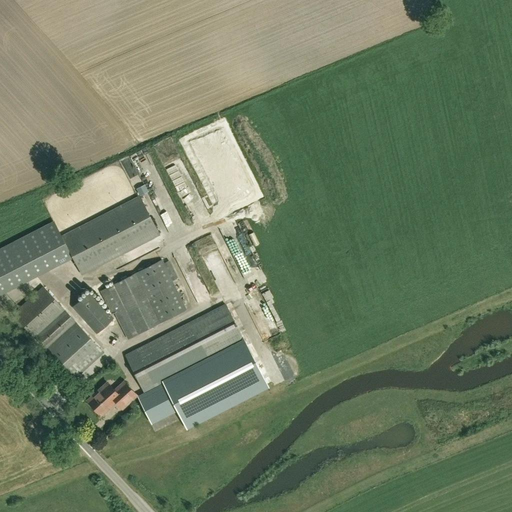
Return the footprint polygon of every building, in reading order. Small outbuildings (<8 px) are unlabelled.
[(64,236),(70,248),(83,273),(158,235),(139,198),(64,236)] [(223,209),(233,204),(231,200),(221,204),(223,209)] [(0,294),(72,257),(54,222),(0,249),(0,294)] [(236,226),(226,230),(230,242),(241,238),(236,226)] [(128,339),(187,310),(162,259),(100,291),(112,314),(115,313),(128,339)] [(104,352),(44,287),(14,314),(74,379),(104,352)] [(97,333),(114,318),(89,292),(73,307),(97,333)] [(226,305),(126,356),(145,393),(146,395),(145,395),(145,396),(144,401),(144,406),(146,410),(149,414),(153,416),(158,418),(162,417),(178,410),(187,428),(268,387),(226,305)] [(88,401),(101,415),(116,401),(122,408),(136,395),(125,382),(115,391),(108,383),(88,401)]
